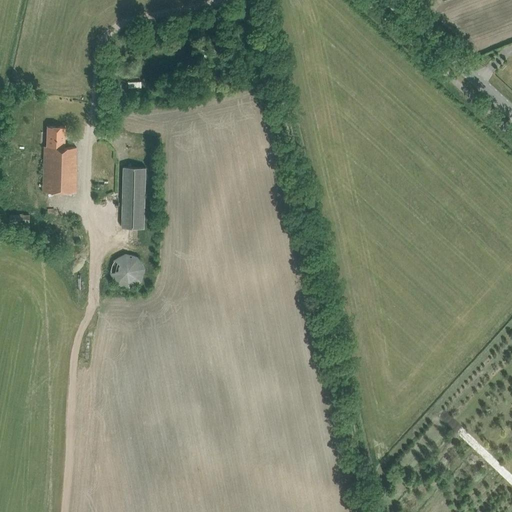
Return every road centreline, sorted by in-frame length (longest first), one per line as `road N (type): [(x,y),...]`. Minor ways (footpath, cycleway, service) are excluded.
road 1 (track): [(263,0),(372,511)]
road 2 (tertiary): [(511,114),(386,0)]
